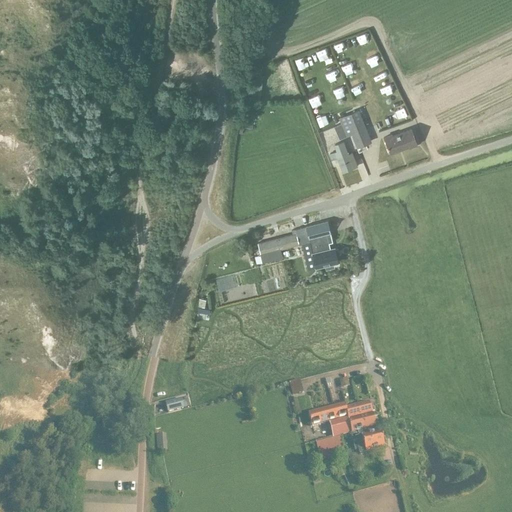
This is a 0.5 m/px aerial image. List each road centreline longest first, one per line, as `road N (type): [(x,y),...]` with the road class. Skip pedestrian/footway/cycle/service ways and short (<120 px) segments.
road 1 (unknown): [(133,475),(137,344),(130,319),(145,231),(128,144),(150,107),(172,0)]
road 2 (track): [(276,0),(267,59),(374,21),(437,166)]
road 3 (unclassified): [(233,233),(511,141)]
road 4 (residential): [(135,511),(145,382),(184,260)]
road 5 (unclassified): [(202,201),(221,109),(213,0)]
